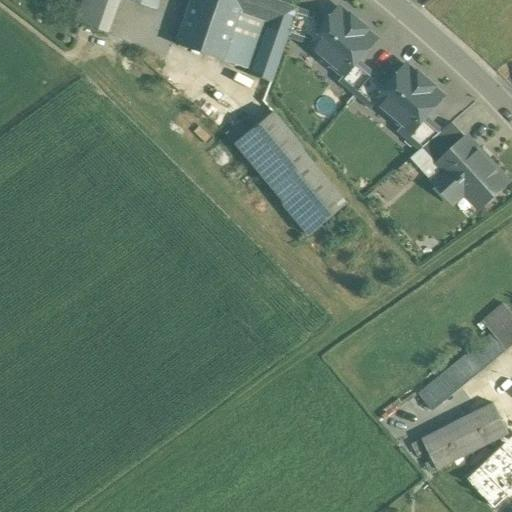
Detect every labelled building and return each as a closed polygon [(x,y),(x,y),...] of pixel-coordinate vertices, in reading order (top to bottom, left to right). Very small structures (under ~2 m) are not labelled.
[(82,0),(74,23),(106,34),(118,0),(130,0),(137,2),(137,3),(154,9),(157,0),(82,0)] [(189,0),(174,44),(222,60),(222,59),(251,70),(249,75),(270,82),(296,8),(272,0),(189,0)] [(352,14),(350,17),(340,8),(309,45),(345,76),(376,40),(367,31),(368,29),(352,14)] [(435,86),(418,72),(417,74),(407,65),(376,102),(412,133),(443,97),(433,88),(435,86)] [(348,204),(272,111),(253,127),(233,143),(310,236),(348,204)] [(244,117),(225,133),(233,143),(253,127),(244,117)] [(449,125),(426,145),(441,161),(464,141),(449,125)] [(509,182),(468,138),(464,141),(441,161),(448,169),(435,181),(449,197),(463,185),(482,206),(509,182)] [(411,158),(433,183),(435,181),(448,169),(441,161),(426,145),(411,158)] [(511,345),(511,312),(505,304),(483,322),(493,334),(506,350),(511,345)] [(493,334),(420,394),(433,410),(506,350),(493,334)] [(494,403),(422,439),(438,469),(509,433),(494,403)]
